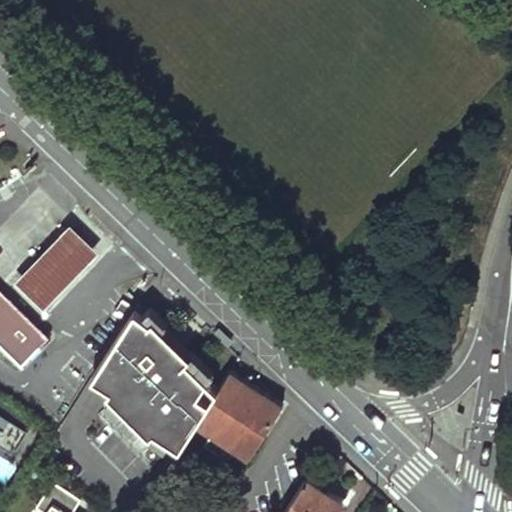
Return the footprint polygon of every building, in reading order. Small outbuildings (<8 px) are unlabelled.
[(97,246),(70,220),(15,278),(42,304),(97,246)] [(50,335),(0,287),(0,341),(23,364),(50,335)] [(148,316),(133,305),(90,371),(109,382),(105,386),(152,430),(155,426),(181,444),(197,419),(218,386),(194,362),(197,358),(151,313),(148,316)] [(282,401),(230,367),(218,386),(197,419),(212,429),(204,443),(227,459),(237,445),(248,453),(282,401)] [(0,399),(0,440),(15,450),(29,428),(25,425),(33,414),(3,395),(0,399)] [(46,511),(72,511),(82,497),(54,479),(37,505),(47,511),(46,511)] [(344,511),(347,508),(308,482),(287,511),(344,511)]
